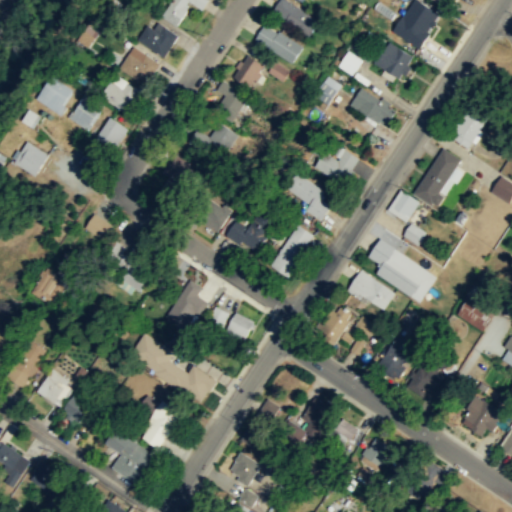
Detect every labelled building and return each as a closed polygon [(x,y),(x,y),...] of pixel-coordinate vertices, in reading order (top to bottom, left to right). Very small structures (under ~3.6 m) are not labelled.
[(177,26),(190,4),(202,11),(208,0),(169,0),(160,16),(177,26)] [(308,33),(316,18),(281,0),(277,0),(270,14),(308,33)] [(416,45),(439,12),(421,0),(412,0),(392,29),(416,45)] [(434,0),(450,9),(455,0),(434,0)] [(163,56),(176,35),(149,19),(136,40),(163,56)] [(291,62),(301,45),(263,23),(253,41),(291,62)] [(413,54),(389,40),(379,57),(377,56),(373,61),(399,76),(413,54)] [(118,68),(145,84),(159,62),(131,45),(118,68)] [(362,58),(348,49),(338,64),(352,73),(362,58)] [(248,89),(264,66),(246,54),(230,76),(248,89)] [(268,71),(280,78),(286,68),(274,61),(268,71)] [(100,96),(124,112),(138,89),(114,74),(100,96)] [(34,96),(56,114),(74,93),(52,75),(34,96)] [(326,104),(340,84),(326,75),(313,95),(326,104)] [(236,116),(248,99),(222,80),(214,91),(222,97),(218,104),(236,116)] [(349,103),(378,122),(380,120),(386,124),(396,109),(361,86),(349,103)] [(101,106),(82,94),(67,117),(86,129),(101,106)] [(471,148),(487,119),(467,108),(450,137),(471,148)] [(128,128),(108,115),(95,135),(115,148),(128,128)] [(190,139),(212,162),(236,138),(222,124),(208,138),(200,130),(190,139)] [(49,154),(23,139),(10,161),(36,176),(49,154)] [(437,207),(465,160),(441,146),(413,193),(437,207)] [(359,157),(345,147),(337,159),(324,149),(314,165),(343,182),(359,157)] [(156,188),(177,200),(195,169),(174,157),(156,188)] [(285,189),(308,201),(303,211),(320,219),(328,204),(321,200),(326,189),(294,172),(285,189)] [(507,203),(511,195),(511,183),(500,175),(489,191),(507,203)] [(405,221),(418,201),(400,188),(387,208),(405,221)] [(195,215),(213,231),(231,212),(212,195),(195,215)] [(247,226),(233,219),(225,237),(258,253),(274,219),(255,210),(247,226)] [(109,224),(94,214),(84,227),(99,238),(109,224)] [(402,235),(418,244),(425,230),(409,222),(402,235)] [(314,234),(295,223),(270,266),(288,277),(314,234)] [(371,272),(419,301),(436,273),(378,239),(367,257),(377,263),(371,272)] [(114,280),(137,296),(155,270),(115,243),(104,259),(120,270),(114,280)] [(49,276),(52,271),(42,265),(29,290),(53,303),(63,284),(49,276)] [(393,292),(359,270),(348,287),(382,309),(393,292)] [(198,316),(205,300),(195,295),(199,285),(184,278),(168,315),(186,323),(190,313),(198,316)] [(482,330),(493,311),(467,296),(456,315),(482,330)] [(353,356),(365,342),(355,335),(361,327),(332,305),(316,326),(353,356)] [(208,320),(221,326),(228,311),(214,306),(208,320)] [(244,340),(254,320),(234,311),(225,331),(244,340)] [(376,367),(394,378),(416,343),(398,332),(376,367)] [(128,359),(203,401),(216,378),(191,364),(187,371),(171,361),(176,352),(142,334),(128,359)] [(511,335),(498,359),(511,367),(511,335)] [(25,377),(45,351),(29,339),(9,365),(25,377)] [(407,388),(429,401),(445,373),(424,360),(407,388)] [(60,406),(73,381),(49,369),(37,394),(60,406)] [(79,424),(90,404),(71,394),(60,414),(79,424)] [(140,439),(160,447),(167,431),(177,434),(186,413),(145,395),(140,408),(151,413),(140,439)] [(461,420),(491,434),(502,410),(473,395),(461,420)] [(284,434),(296,444),(306,431),(315,438),(330,419),(309,402),(284,434)] [(343,422),(333,436),(346,445),(356,430),(343,422)] [(155,453),(115,427),(104,443),(120,453),(111,467),(135,483),(155,453)] [(511,454),(511,427),(501,448),(511,454)] [(390,448),(372,438),(363,457),(381,466),(390,448)] [(0,439),(0,462),(9,467),(19,449),(0,439)] [(258,467),(245,459),(233,476),(246,485),(258,467)] [(449,474),(443,484),(436,480),(426,495),(421,492),(418,497),(409,492),(429,462),(449,474)] [(32,481),(54,493),(61,480),(39,468),(32,481)] [(127,511),(128,511),(101,496),(92,511),(127,511)] [(452,504),(461,510),(465,503),(456,498),(452,504)]
